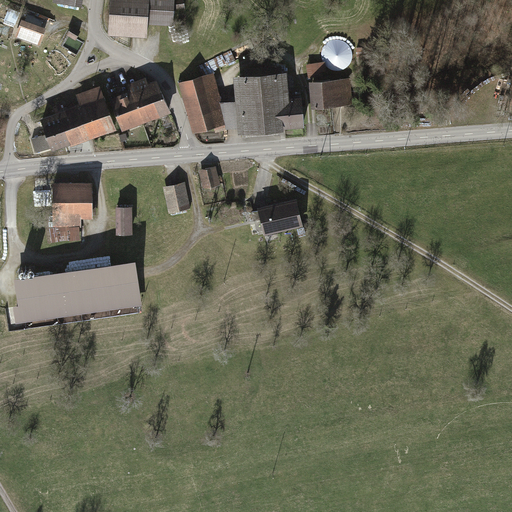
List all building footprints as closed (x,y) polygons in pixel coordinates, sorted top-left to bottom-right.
[(145,38),(146,23),(147,0),(109,0),(107,35),(145,38)] [(147,0),(146,23),(172,25),(173,10),(173,0),(147,0)] [(185,9),(183,0),(173,0),(173,10),(185,9)] [(6,21),(16,24),(19,15),(10,11),(6,21)] [(21,19),(15,37),(39,45),(45,27),(21,19)] [(71,27),(67,35),(76,40),(80,32),(71,27)] [(310,78),(312,107),(352,104),(350,77),(323,78),(323,71),(326,71),(325,61),(307,62),(308,78),(310,78)] [(238,127),(238,131),(243,130),(244,137),(279,134),(279,127),(304,125),(301,93),(287,94),(285,69),(233,74),(235,100),(227,100),(222,101),(225,128),(231,128),(238,127)] [(179,84),(193,132),(213,126),(215,132),(225,128),(222,101),(214,74),(179,84)] [(129,89),(134,103),(152,96),(147,82),(144,76),(126,84),(129,89)] [(152,96),(160,116),(169,112),(155,79),(147,82),(152,96)] [(81,116),(106,108),(98,86),(74,94),(77,103),(81,116)] [(109,97),(122,131),(142,123),(134,103),(129,89),(109,97)] [(142,123),(160,116),(152,96),(134,103),(142,123)] [(31,140),(36,156),(89,138),(81,116),(77,103),(39,116),(45,135),(31,140)] [(106,108),(81,116),(89,138),(113,129),(106,108)] [(199,170),(204,190),(220,185),(215,166),(199,170)] [(80,218),(92,218),(92,181),(51,181),(52,242),(80,239),(80,218)] [(164,187),(170,216),(192,211),(186,182),(164,187)] [(255,207),(259,222),(298,212),(294,197),(255,207)] [(116,235),(132,234),(131,205),(115,206),(116,235)] [(298,212),(259,222),(263,237),(302,228),(298,212)] [(134,265),(20,283),(24,307),(18,308),(19,319),(139,300),(134,265)] [(34,267),(31,267),(29,269),(28,272),(29,275),(32,276),(35,276),(38,274),(38,271),(37,268),(34,267)] [(23,268),(20,269),(18,271),(17,274),(18,277),(21,278),(24,278),(26,276),(27,273),(26,270),(23,268)]
